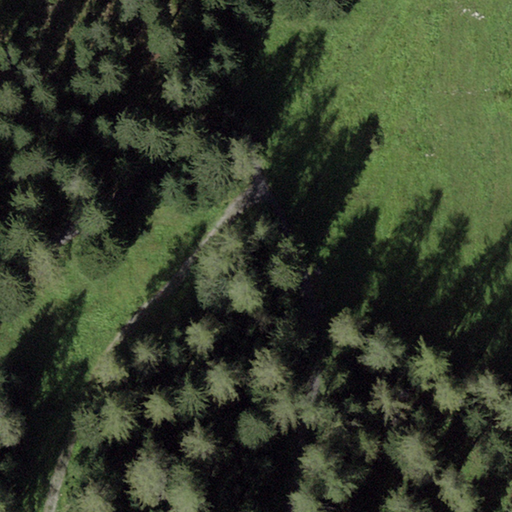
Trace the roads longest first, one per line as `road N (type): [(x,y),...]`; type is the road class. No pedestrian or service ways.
road 1 (track): [(282,511),(323,375),(322,308),(251,153),(212,138),(0,314)]
road 2 (track): [(268,180),(127,360),(65,495)]
